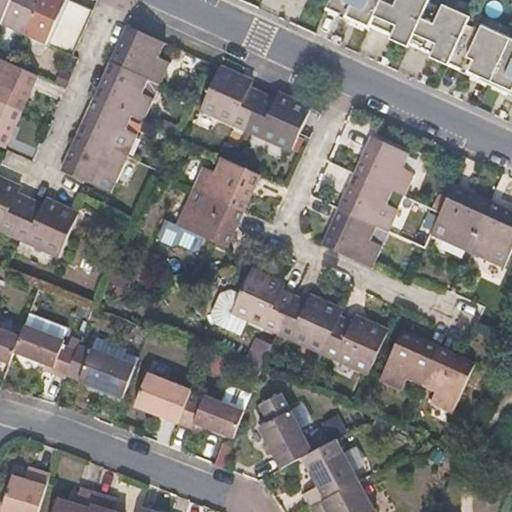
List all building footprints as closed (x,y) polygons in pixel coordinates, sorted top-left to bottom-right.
[(0,0),(0,19),(4,21),(14,0),(0,0)] [(28,32),(41,0),(14,0),(4,21),(28,32)] [(65,14),(70,0),(41,0),(28,32),(51,43),(58,27),(65,14)] [(89,23),(95,9),(75,0),(70,0),(65,14),(89,23)] [(332,0),(328,10),(342,17),(341,19),(369,32),(383,0),(332,0)] [(409,50),(431,1),(428,0),(383,0),(371,27),(385,33),(387,29),(395,33),(391,42),(409,50)] [(430,4),(411,45),(425,51),(427,47),(434,51),(430,60),(450,68),(472,19),(444,7),(443,10),(430,4)] [(82,38),(89,23),(65,14),(58,27),(82,38)] [(162,57),(168,42),(129,24),(122,40),(128,43),(119,63),(152,79),(164,84),(173,63),(162,57)] [(76,54),(82,38),(58,27),(51,43),(76,54)] [(468,27),(451,65),(464,71),(463,73),(492,86),(511,41),(494,33),(492,38),(468,27)] [(483,28),(481,33),(492,38),(494,33),(483,28)] [(511,41),(492,86),(511,95),(511,41)] [(35,90),(42,74),(3,57),(0,64),(0,100),(20,109),(29,88),(35,90)] [(145,93),(152,79),(119,63),(111,79),(106,76),(96,97),(135,115),(147,121),(157,99),(145,93)] [(265,94),(253,88),(256,81),(223,66),(205,107),(250,129),(265,94)] [(65,85),(71,73),(61,68),(57,81),(65,85)] [(296,151),(315,109),(280,93),(277,100),(265,94),(250,129),(296,151)] [(129,128),(135,115),(96,97),(90,112),(95,114),(86,135),(132,156),(141,134),(129,128)] [(20,109),(0,100),(0,145),(8,149),(15,133),(10,131),(20,109)] [(114,193),(132,156),(86,135),(76,156),(70,155),(64,170),(114,193)] [(417,175),(405,169),(412,155),(374,138),(367,152),(372,155),(363,175),(396,190),(408,196),(417,175)] [(258,191),(265,175),(226,158),(219,173),(207,168),(198,189),(243,210),(252,189),(258,191)] [(391,231),(401,210),(390,204),(396,190),(363,175),(358,172),(351,188),(355,191),(346,211),(379,226),(391,231)] [(0,227),(16,235),(32,200),(19,194),(22,187),(0,177),(0,227)] [(471,252),(491,208),(471,198),(472,193),(456,186),(434,235),(471,252)] [(231,249),(241,228),(248,212),(243,210),(198,189),(182,223),(181,226),(208,238),(231,249)] [(63,256),(81,214),(48,199),(45,205),(32,200),(16,235),(63,256)] [(372,242),(379,226),(346,211),(341,208),(334,225),(338,228),(330,247),(353,258),(375,268),(384,247),(372,242)] [(508,269),(511,258),(511,217),(491,208),(471,252),(508,269)] [(208,238),(181,226),(182,223),(170,218),(163,235),(166,240),(176,245),(182,243),(199,250),(204,248),(208,238)] [(134,271),(137,263),(122,257),(119,266),(134,271)] [(125,289),(134,271),(119,266),(111,283),(125,289)] [(281,334),(296,299),(284,293),(287,286),(254,272),(243,296),(232,292),(223,296),(213,318),(218,328),(244,339),(251,322),(281,334)] [(342,320),(345,311),(312,298),(309,304),(296,299),(281,334),(286,337),(326,354),(342,320)] [(371,375),(391,331),(358,318),(355,325),(342,320),(326,354),(329,357),(341,361),(371,375)] [(147,340),(152,328),(135,322),(131,334),(147,340)] [(69,374),(79,349),(64,342),(66,338),(27,324),(23,335),(17,350),(46,361),(44,368),(68,377),(69,374)] [(17,350),(23,335),(0,325),(0,356),(13,361),(17,350)] [(98,335),(94,349),(81,344),(79,349),(69,374),(126,397),(138,364),(126,360),(130,346),(98,335)] [(423,387),(441,348),(427,342),(425,346),(404,337),(388,371),(383,383),(402,392),(405,392),(409,381),(423,387)] [(264,371),(274,349),(259,343),(249,365),(264,371)] [(456,416),(477,369),(455,360),(457,355),(441,348),(423,387),(438,393),(433,407),(450,414),(456,416)] [(192,393),(193,389),(149,372),(137,404),(181,421),(192,393)] [(239,431),(247,409),(254,393),(235,385),(230,387),(226,401),(208,394),(206,398),(192,393),(181,421),(204,431),(206,425),(236,436),(239,431)] [(306,435),(283,395),(263,406),(272,422),(262,428),(284,469),(304,458),(331,443),(322,427),(306,435)] [(338,415),(322,422),(329,438),(345,431),(338,415)] [(360,482),(338,440),(331,443),(304,458),(320,485),(305,493),(313,508),(360,482)] [(40,511),(53,472),(30,465),(26,478),(14,475),(3,511),(40,511)] [(376,511),(360,482),(313,508),(315,511),(376,511)] [(90,511),(97,491),(81,486),(76,503),(59,497),(53,511),(90,511)] [(119,511),(115,511),(120,497),(97,491),(90,511),(119,511)]
